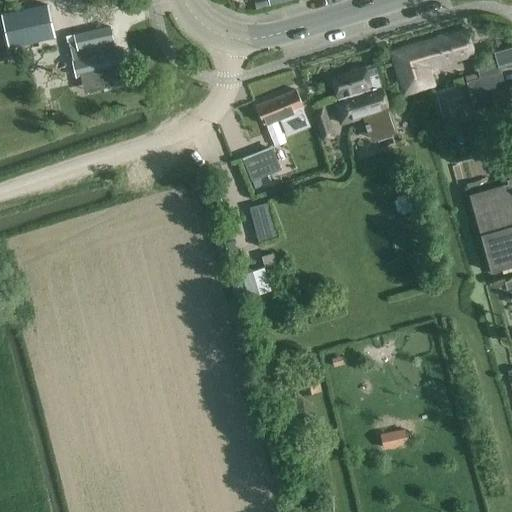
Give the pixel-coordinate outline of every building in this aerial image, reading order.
[(12,9),(4,11),(6,22),(16,20),(21,47),(37,44),(37,47),(38,49),(58,45),(53,25),(49,5),(32,10),(30,2),(19,4),(20,7),(12,9)] [(76,77),(98,72),(102,88),(124,83),(120,67),(126,65),(123,50),(111,53),(109,43),(113,42),(109,27),(75,35),(75,38),(68,40),(72,58),(76,77)] [(406,50),(392,54),(398,72),(405,93),(431,85),(426,69),(442,64),(443,65),(447,63),(447,62),(468,56),(469,61),(474,60),(467,31),(405,48),(406,50)] [(364,68),(331,78),(337,98),(338,101),(333,103),(339,124),(352,120),(368,115),(389,108),(389,107),(382,88),(372,92),(364,68)] [(465,83),(474,112),(495,106),(497,113),(511,108),(511,84),(500,88),(496,74),(465,83)] [(461,89),(438,96),(445,120),(460,116),(457,106),(465,104),(461,89)] [(261,121),(247,128),(254,144),(292,128),(309,120),(304,108),(296,90),(256,106),(261,121)] [(316,114),(315,120),(322,143),(335,138),(324,105),(322,106),(320,108),(318,110),(316,114)] [(389,108),(368,115),(375,138),(396,131),(389,108)] [(243,158),(252,181),(263,176),(255,154),(243,158)] [(491,273),(511,267),(511,178),(506,180),(508,186),(469,197),(491,273)] [(261,243),(282,235),(269,200),(248,207),(261,243)] [(246,273),(230,279),(238,301),(254,295),(246,273)] [(303,400),(287,403),(290,418),(306,415),(303,400)] [(406,429),(381,434),(384,449),(409,444),(406,429)]
